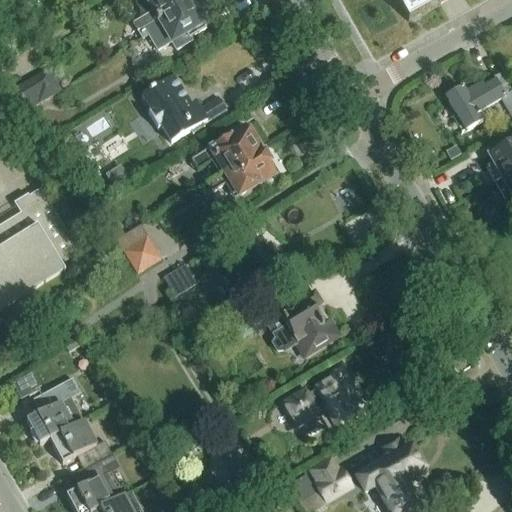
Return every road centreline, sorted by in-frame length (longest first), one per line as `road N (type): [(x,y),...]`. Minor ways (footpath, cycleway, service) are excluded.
road 1 (residential): [(511,387),(352,99)]
road 2 (residential): [(352,99),(511,9)]
